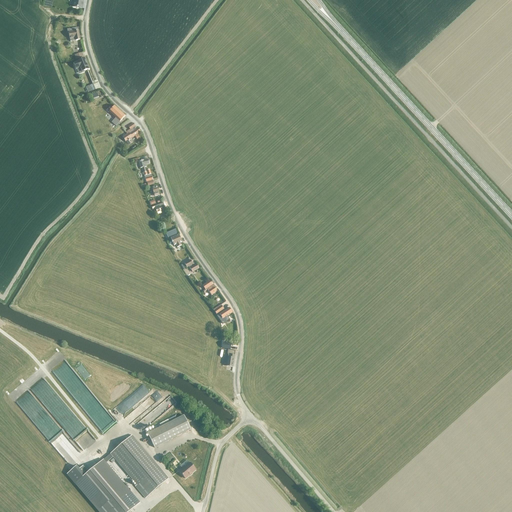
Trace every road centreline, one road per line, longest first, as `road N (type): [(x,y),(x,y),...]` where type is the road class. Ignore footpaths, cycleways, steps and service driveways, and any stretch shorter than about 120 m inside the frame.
road 1 (residential): [(238,395),(234,307),(180,228),(141,124),(95,71),(84,31),(88,0)]
road 2 (secondary): [(511,215),(335,24)]
road 3 (unclassified): [(333,511),(250,415)]
